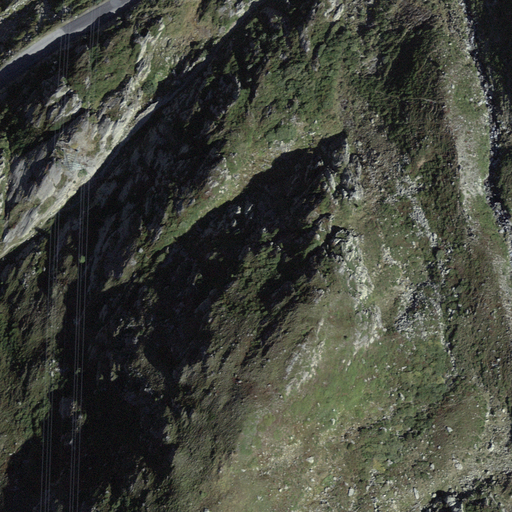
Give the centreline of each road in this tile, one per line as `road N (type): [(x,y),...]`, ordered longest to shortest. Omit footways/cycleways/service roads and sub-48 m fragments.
road 1 (trunk): [(0,214),(75,0)]
road 2 (tertiary): [(125,0),(0,78)]
